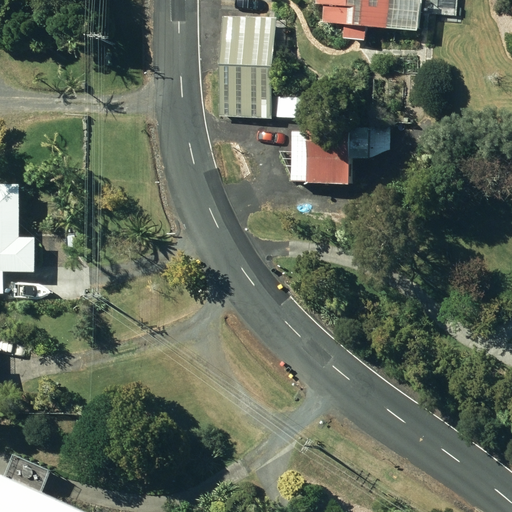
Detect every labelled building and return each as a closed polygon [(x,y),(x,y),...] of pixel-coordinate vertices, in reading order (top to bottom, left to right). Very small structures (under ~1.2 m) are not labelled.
[(323,0),(324,1),(330,1),(329,20),(350,21),(349,37),(370,39),(372,23),(392,25),(393,0),(323,0)] [(54,8),(58,11),(63,6),(59,2),(54,8)] [(230,17),(225,113),(273,115),(277,41),(267,41),(268,19),(230,17)] [(315,125),(315,132),(300,132),(299,180),(358,181),(359,126),(358,126),(315,125)] [(0,268),(30,268),(29,237),(25,237),(25,183),(0,183),(0,268)] [(366,201),(366,187),(301,187),(301,201),(366,201)] [(102,511),(57,491),(66,470),(32,454),(4,511),(102,511)]
